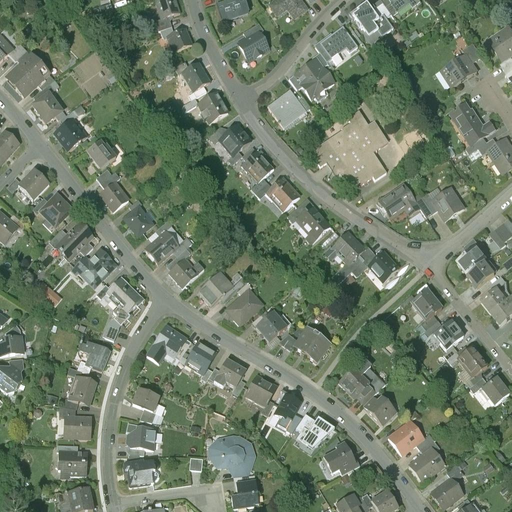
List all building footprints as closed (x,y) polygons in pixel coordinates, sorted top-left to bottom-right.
[(173,0),(163,0),(154,3),(161,21),(161,22),(168,20),(178,16),(175,6),(176,6),(173,0)] [(241,0),(235,2),(231,3),(230,0),(224,3),(223,2),(218,3),(219,7),(215,8),(219,24),(220,23),(247,15),(248,15),(243,0),(241,0)] [(278,0),(269,7),(275,16),(285,9),(294,21),(306,12),(297,0),(278,0)] [(387,0),(378,0),(380,2),(385,9),(390,6),(391,5),(387,0)] [(387,0),(391,5),(390,6),(396,13),(408,4),(412,10),(420,4),(417,0),(387,0)] [(391,17),(380,2),(369,9),(377,21),(383,17),(386,21),(391,17)] [(110,4),(99,8),(102,14),(113,10),(110,4)] [(383,17),(377,21),(369,9),(366,5),(357,11),(356,10),(348,16),(352,22),(354,21),(367,39),(377,33),(381,39),(393,30),(386,21),(383,17)] [(168,20),(161,22),(161,21),(154,24),(158,33),(160,32),(171,29),(168,20)] [(258,26),(242,35),(246,42),(258,36),(263,33),(258,26)] [(171,29),(160,32),(164,41),(169,39),(169,38),(174,36),(171,29)] [(342,29),(320,45),(331,60),(331,61),(336,66),(342,62),(336,54),(344,48),(349,55),(357,49),(342,29)] [(511,32),(509,29),(495,39),(498,44),(492,48),(504,64),(510,60),(511,58),(511,32)] [(174,36),(169,38),(169,39),(176,54),(191,47),(184,32),(174,36)] [(246,42),(239,46),(248,63),(254,59),(255,60),(261,57),(261,56),(267,52),(258,36),(246,42)] [(0,41),(0,65),(8,57),(12,54),(0,41)] [(331,60),(320,45),(315,49),(319,55),(326,65),(331,61),(331,60)] [(12,54),(8,57),(15,65),(17,63),(26,54),(20,46),(12,54)] [(482,60),(473,46),(463,53),(465,57),(466,57),(472,66),(482,60)] [(26,54),(17,63),(21,67),(31,58),(26,54)] [(319,55),(312,60),(313,63),(314,62),(319,69),(321,68),(322,70),(327,67),(326,65),(319,55)] [(465,57),(441,73),(452,90),(477,74),(472,66),(466,57),(465,57)] [(21,67),(7,81),(24,99),(29,94),(27,92),(35,85),(38,88),(49,77),(31,58),(21,67)] [(504,64),(500,67),(506,77),(511,72),(511,61),(510,60),(504,64)] [(313,63),(295,76),(303,88),(302,89),(311,102),(315,100),(318,104),(327,97),(324,92),(334,86),(322,70),(321,68),(319,69),(314,62),(313,63)] [(185,64),(175,70),(179,77),(184,74),(184,73),(189,71),(185,64)] [(189,71),(184,73),(184,74),(195,93),(210,84),(198,65),(189,71)] [(303,88),(295,76),(288,81),(297,92),(302,89),(303,88)] [(49,77),(38,88),(42,93),(55,83),(49,77)] [(289,92),(268,108),(283,129),(305,113),(297,103),(289,92)] [(216,95),(198,105),(203,113),(200,115),(204,122),(207,120),(210,125),(228,115),(216,95)] [(48,97),(33,109),(46,126),(61,114),(48,97)] [(310,110),(302,99),(297,103),(305,113),(310,110)] [(193,101),(181,108),(185,113),(196,107),(193,101)] [(470,114),(466,107),(451,117),(457,126),(459,125),(468,139),(466,140),(471,148),(483,140),(495,133),(489,125),(483,129),(472,112),(470,114)] [(72,114),(60,123),(64,128),(72,122),(73,122),(76,120),(72,114)] [(358,114),(347,121),(350,126),(341,132),(342,133),(322,146),(312,157),(320,169),(328,164),(331,169),(333,168),(349,191),(359,184),(361,187),(372,179),(374,183),(386,175),(373,155),(387,145),(374,124),(367,128),(358,114)] [(64,128),(54,137),(63,149),(64,148),(69,153),(86,140),(73,122),(72,122),(64,128)] [(237,127),(219,142),(233,157),(233,158),(238,153),(250,143),(237,127)] [(220,128),(208,138),(213,144),(225,135),(220,128)] [(0,138),(0,166),(18,146),(4,134),(0,138)] [(471,148),(466,151),(469,157),(479,151),(487,145),(483,140),(471,148)] [(487,145),(479,151),(483,157),(488,154),(497,148),(492,142),(487,145)] [(511,170),(511,151),(506,142),(497,148),(488,154),(496,166),(498,165),(505,175),(511,170)] [(99,145),(86,155),(93,163),(90,166),(98,175),(115,162),(105,148),(103,150),(99,145)] [(252,149),(242,158),(246,163),(256,153),(252,149)] [(238,153),(233,158),(233,157),(228,161),(232,166),(242,158),(238,153)] [(273,170),(257,153),(246,163),(241,167),(246,173),(249,171),(254,176),(251,178),(257,185),(262,181),(274,170),(273,170)] [(48,186),(34,173),(18,189),(32,203),(48,186)] [(106,173),(95,181),(100,186),(110,178),(106,173)] [(110,178),(100,186),(104,193),(114,186),(119,181),(114,175),(110,178)] [(299,198),(282,179),(270,190),(265,195),(266,196),(272,203),(273,201),(284,212),(299,198)] [(257,185),(251,191),(255,195),(266,185),(262,181),(257,185)] [(266,185),(255,195),(260,201),(266,196),(265,195),(270,190),(266,185)] [(104,193),(99,197),(113,214),(127,203),(114,186),(104,193)] [(404,187),(378,204),(388,220),(403,209),(409,219),(420,212),(420,211),(415,204),(404,187)] [(432,203),(432,204),(438,213),(439,215),(445,223),(464,211),(451,191),(432,203)] [(72,212),(56,196),(47,205),(39,213),(47,221),(49,218),(58,227),(72,212)] [(428,196),(421,200),(432,217),(438,213),(432,204),(432,203),(428,196)] [(43,200),(32,212),(37,216),(39,213),(47,205),(43,200)] [(432,217),(421,200),(415,204),(420,211),(420,212),(426,221),(432,217)] [(305,201),(296,209),(302,216),(303,215),(304,217),(313,209),(305,201)] [(137,203),(128,210),(132,214),(138,210),(141,207),(137,203)] [(330,228),(313,209),(304,217),(303,215),(302,216),(296,221),(315,242),(330,228)] [(132,214),(123,221),(137,238),(151,227),(138,210),(132,214)] [(8,222),(0,215),(0,243),(3,245),(16,231),(16,230),(8,222)] [(20,224),(13,217),(8,222),(16,230),(16,231),(19,234),(24,229),(20,224)] [(511,226),(508,222),(494,233),(504,245),(511,238),(511,226)] [(66,237),(53,250),(59,256),(58,257),(60,259),(62,256),(70,264),(79,254),(88,245),(92,240),(77,225),(66,237)] [(165,225),(155,234),(159,239),(165,234),(170,231),(165,225)] [(61,232),(48,245),(53,250),(66,237),(61,232)] [(159,239),(144,252),(158,268),(173,255),(179,250),(178,250),(165,234),(159,239)] [(348,234),(331,250),(348,267),(358,257),(364,251),(348,234)] [(88,245),(79,254),(84,259),(92,250),(88,245)] [(183,246),(178,250),(179,250),(173,255),(176,259),(185,252),(186,250),(183,246)] [(364,251),(358,257),(364,262),(372,255),(367,249),(364,251)] [(486,263),(475,249),(457,264),(468,278),(484,265),(486,263)] [(176,259),(166,268),(170,272),(181,263),(182,263),(189,256),(185,252),(176,259)] [(377,259),(370,265),(386,282),(398,271),(383,254),(377,259)] [(113,269),(99,255),(78,276),(93,290),(113,269)] [(364,262),(362,264),(366,268),(370,265),(377,259),(373,255),(372,255),(364,262)] [(511,260),(511,259),(502,266),(507,271),(511,267),(511,260)] [(170,272),(168,275),(182,291),(197,277),(203,272),(197,265),(189,272),(182,263),(181,263),(170,272)] [(484,265),(468,278),(477,290),(493,277),(484,265)] [(231,289),(218,275),(197,293),(211,309),(219,302),(232,290),(231,289)] [(141,301),(120,280),(109,292),(105,295),(106,296),(118,309),(112,315),(115,318),(113,321),(119,327),(129,318),(127,315),(141,301)] [(241,280),(231,289),(232,290),(219,302),(223,306),(237,294),(246,286),(241,280)] [(42,282),(35,289),(53,306),(61,299),(42,282)] [(246,286),(237,294),(241,299),(248,292),(249,293),(251,291),(246,286)] [(105,288),(95,297),(100,302),(106,296),(105,295),(109,292),(105,288)] [(496,291),(481,303),(491,315),(503,305),(498,299),(500,297),(496,291)] [(241,299),(227,311),(235,320),(233,322),(239,329),(258,312),(251,304),(255,300),(249,293),(248,292),(241,299)] [(441,311),(426,292),(410,305),(417,314),(419,313),(427,322),(433,317),(441,311)] [(503,305),(491,315),(501,327),(511,318),(511,301),(510,300),(503,305)] [(264,322),(255,330),(268,345),(285,331),(272,315),(264,322)] [(260,317),(251,325),(255,330),(264,322),(260,317)] [(437,323),(433,317),(427,322),(421,327),(426,332),(437,323)] [(426,332),(425,333),(428,338),(441,328),(437,323),(426,332)] [(462,339),(450,323),(434,337),(446,352),(462,339)] [(118,332),(107,327),(102,339),(113,343),(118,332)] [(16,328),(4,336),(8,341),(21,340),(20,333),(16,328)] [(185,342),(165,329),(147,358),(159,366),(166,355),(174,360),(185,342)] [(319,339),(307,331),(298,344),(294,349),(316,365),(325,352),(315,345),(319,339)] [(288,337),(278,345),(291,354),(294,349),(298,344),(288,337)] [(21,340),(8,341),(6,343),(5,345),(5,347),(0,347),(0,358),(23,356),(21,340)] [(185,342),(174,360),(178,363),(190,346),(185,342)] [(108,353),(86,344),(85,347),(79,345),(76,352),(89,357),(85,366),(84,368),(91,370),(102,375),(106,363),(104,362),(108,353)] [(216,356),(198,345),(186,366),(192,370),(191,372),(202,379),(207,372),(216,356)] [(453,350),(443,357),(447,361),(456,354),(453,350)] [(486,369),(471,350),(457,361),(465,371),(466,370),(473,379),(478,375),(486,369)] [(22,362),(9,364),(9,370),(10,372),(20,370),(20,371),(23,370),(22,362)] [(246,373),(226,362),(219,373),(213,384),(213,385),(222,390),(225,385),(235,390),(236,391),(240,383),(246,373)] [(85,366),(80,363),(76,373),(81,375),(88,377),(91,370),(84,368),(85,366)] [(361,363),(338,385),(345,392),(346,390),(356,400),(368,388),(375,396),(384,387),(368,371),(369,370),(361,363)] [(20,370),(10,372),(9,370),(0,370),(0,391),(6,396),(13,395),(16,391),(16,387),(21,380),(20,371),(20,370)] [(212,375),(208,381),(213,384),(219,373),(214,370),(212,375)] [(76,373),(70,371),(67,377),(74,380),(75,379),(80,380),(81,375),(76,373)] [(212,375),(207,372),(202,379),(200,382),(205,385),(208,381),(212,375)] [(473,379),(470,382),(473,386),(482,380),(478,375),(473,379)] [(80,380),(75,379),(67,402),(67,403),(78,407),(79,403),(81,403),(90,406),(97,385),(80,380)] [(276,390),(257,379),(246,399),(264,409),(265,410),(268,404),(276,390)] [(473,386),(469,390),(473,395),(486,385),(482,380),(473,386)] [(508,396),(496,380),(481,391),(494,407),(508,396)] [(240,383),(236,391),(235,390),(232,395),(237,398),(244,386),(240,383)] [(368,388),(356,400),(364,408),(372,399),(375,396),(368,388)] [(158,400),(138,392),(132,408),(152,415),(158,400)] [(300,406),(286,398),(274,418),(281,421),(282,419),(290,424),(300,406)] [(364,408),(362,409),(367,414),(377,404),(376,404),(372,399),(364,408)] [(381,400),(376,404),(377,404),(367,414),(380,428),(386,422),(388,424),(397,416),(381,400)] [(78,407),(67,403),(67,402),(66,401),(63,410),(75,412),(76,412),(78,407)] [(268,404),(265,410),(264,409),(261,416),(266,419),(273,406),(268,404)] [(63,410),(60,409),(59,420),(66,420),(66,419),(74,420),(75,412),(63,410)] [(331,430),(311,417),(296,440),(306,447),(315,435),(324,441),(331,430)] [(301,422),(295,418),(289,429),(294,432),(301,422)] [(74,420),(66,419),(66,420),(65,441),(89,442),(90,421),(74,420)] [(410,424),(387,441),(400,459),(414,448),(423,442),(423,441),(410,424)] [(145,431),(128,426),(126,435),(132,436),(130,445),(127,448),(130,451),(144,452),(153,453),(154,445),(160,446),(161,436),(154,435),(155,432),(145,432),(145,431)] [(423,442),(414,448),(418,453),(432,443),(428,437),(423,441),(423,442)] [(232,438),(209,451),(210,460),(214,460),(215,467),(221,467),(222,470),(227,469),(227,467),(233,466),(234,471),(245,467),(253,458),(248,448),(238,442),(232,442),(232,438)] [(344,446),(335,450),(336,452),(322,460),(331,477),(338,473),(354,464),(344,446)] [(430,452),(408,469),(421,486),(443,469),(430,452)] [(78,456),(59,455),(59,464),(61,464),(61,480),(68,480),(68,478),(86,479),(87,456),(78,456)] [(129,458),(128,458),(129,466),(139,465),(139,458),(129,458)] [(189,472),(201,472),(201,460),(189,460),(189,472)] [(354,464),(338,473),(341,478),(359,469),(355,463),(354,464)] [(129,466),(123,467),(124,475),(127,475),(129,489),(147,487),(146,485),(149,484),(151,486),(153,486),(154,484),(154,482),(157,481),(159,479),(158,477),(156,474),(155,475),(154,464),(143,466),(143,464),(139,465),(129,466)] [(450,482),(429,497),(440,511),(460,496),(450,482)] [(248,485),(235,486),(237,499),(231,499),(233,511),(245,511),(246,511),(253,510),(253,507),(258,507),(255,484),(248,485)] [(92,511),(88,491),(70,494),(72,503),(64,504),(61,508),(61,511),(92,511)] [(387,495),(371,505),(373,508),(375,511),(395,511),(397,511),(387,495)] [(371,505),(366,497),(361,500),(363,503),(368,511),(373,508),(371,505)] [(353,498),(336,508),(337,511),(356,511),(359,509),(357,506),(353,498)] [(466,502),(457,509),(459,511),(463,511),(470,507),(466,502)] [(368,511),(363,503),(357,506),(359,509),(356,511),(368,511)]
